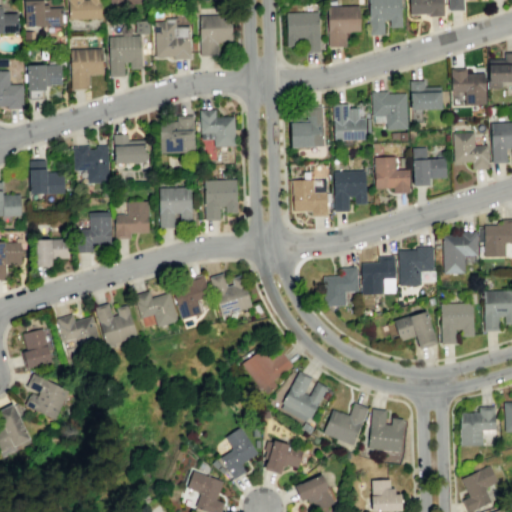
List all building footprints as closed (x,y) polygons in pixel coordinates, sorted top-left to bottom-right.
[(22,0),(41,0),(41,4),(47,4),(47,7),(60,6),(60,25),(23,26),(22,0)] [(66,0),(99,0),(100,18),(67,19),(66,0)] [(366,0),(399,0),(400,26),(388,27),(388,19),(382,19),(382,34),(367,35),(366,0)] [(407,0),(441,0),(442,15),(426,16),(426,13),(408,14),(407,0)] [(446,0),(461,0),(461,9),(447,10),(446,0)] [(325,6),(358,5),(358,31),(344,31),(344,46),(326,46),(325,6)] [(0,7),(1,7),(1,13),(16,12),(17,32),(0,32),(0,7)] [(283,11),(317,10),(318,51),(303,52),(303,46),(284,47),(283,11)] [(197,14),(230,14),(230,40),(216,41),(216,55),(198,55),(197,14)] [(153,21),(163,21),(163,17),(174,17),(174,25),(187,25),(189,58),(172,58),(172,56),(153,56),(153,21)] [(134,20),(147,20),(147,33),(134,33),(134,20)] [(107,36),(121,35),(118,30),(121,24),(128,24),(132,30),(129,35),(139,35),(140,68),(128,68),(128,61),(122,62),(122,75),(108,76),(107,36)] [(68,49),(101,48),(101,73),(87,74),(87,88),(69,89),(68,49)] [(503,52),(511,52),(511,81),(500,81),(500,87),(487,87),(486,58),(503,58),(503,52)] [(24,64),(43,64),(43,65),(59,64),(60,83),(49,84),(49,86),(44,86),(44,90),(25,90),(24,64)] [(449,68),(464,67),(465,73),(483,72),(484,103),(463,104),(462,91),(449,91),(449,68)] [(0,70),(7,70),(7,84),(21,84),(22,108),(6,108),(5,105),(0,105),(0,70)] [(408,80),(422,80),(423,86),(439,86),(440,109),(409,110),(408,80)] [(369,91),(386,90),(386,93),(405,92),(406,129),(384,129),(384,121),(372,122),(372,115),(370,115),(369,91)] [(331,104),(346,103),(346,108),(357,107),(357,117),(363,117),(364,139),(332,140),(331,104)] [(305,105),(320,105),(321,146),(289,147),(288,114),(299,113),(299,119),(305,118),(305,105)] [(197,109),(214,109),(214,116),(232,116),(233,145),(212,146),(212,139),(198,139),(197,109)] [(175,115),(191,114),(192,152),(158,153),(157,121),(175,120),(175,115)] [(487,123),(511,121),(511,154),(510,155),(510,147),(504,147),(505,162),(490,163),(487,123)] [(389,132),(398,131),(398,139),(389,139),(389,132)] [(398,131),(405,131),(406,140),(398,140),(398,131)] [(450,131),(472,131),(472,145),(485,144),(486,168),(470,169),(470,161),(451,161),(450,131)] [(112,134),(126,134),(126,140),(143,139),(143,150),(146,152),(146,158),(143,160),(143,162),(113,163),(112,134)] [(370,143),(378,142),(378,151),(370,152),(370,143)] [(71,146),(87,145),(87,149),(94,148),(94,145),(106,144),(108,181),(86,182),(85,169),(72,170),(71,146)] [(410,147),(424,146),(425,158),(435,158),(435,157),(443,157),(444,177),(427,178),(427,185),(411,185),(410,147)] [(372,157),(393,156),(393,169),(406,168),(407,192),(391,192),(391,187),(373,188),(372,157)] [(397,157),(405,157),(405,166),(398,166),(397,157)] [(27,160),(43,159),(44,168),(45,168),(45,172),(61,171),(62,192),(28,193),(27,160)] [(330,170),(364,169),(365,203),(353,204),(352,196),(346,196),(347,211),(332,211),(330,170)] [(201,179),(234,178),(235,212),(224,212),(223,205),(218,206),(218,220),(203,220),(201,179)] [(290,179),(311,178),(312,191),(325,191),(326,215),(309,216),(309,210),(292,211),(291,195),(290,195),(290,179)] [(323,179),(312,179),(312,191),(324,191),(323,179)] [(157,187),(190,186),(191,220),(178,220),(178,227),(158,227),(157,187)] [(0,194),(18,193),(19,214),(9,214),(9,221),(0,221),(0,194)] [(146,201),(147,232),(128,232),(129,238),(113,238),(112,215),(114,215),(114,213),(123,213),(123,214),(125,214),(125,201),(146,201)] [(87,212),(108,211),(109,244),(101,244),(102,247),(95,247),(95,244),(91,244),(91,252),(74,253),(73,228),(87,228),(87,212)] [(499,219),(511,218),(511,242),(503,243),(503,255),(482,256),(482,224),(500,224),(499,219)] [(458,230),(475,230),(476,255),(462,255),(463,272),(441,273),(440,234),(458,233),(458,230)] [(33,239),(59,238),(59,237),(66,237),(66,257),(49,257),(50,265),(34,265),(33,239)] [(0,241),(3,241),(3,242),(19,241),(19,263),(3,263),(4,279),(0,279),(0,241)] [(414,246),(431,245),(432,270),(418,270),(419,284),(397,285),(396,249),(414,249),(414,246)] [(359,262),(377,262),(376,256),(392,255),(394,293),(360,294),(359,262)] [(339,267),(355,266),(356,291),(343,291),(344,305),(322,306),(321,276),(339,275),(339,267)] [(207,277),(221,272),(225,286),(231,284),(229,277),(240,274),(249,306),(219,315),(207,277)] [(185,278),(202,273),(209,296),(195,300),(199,313),(179,319),(170,289),(178,286),(177,285),(182,283),(183,285),(187,283),(185,278)] [(481,290),(511,289),(511,323),(503,323),(503,315),(497,316),(497,330),(482,331),(481,290)] [(131,294),(147,290),(149,296),(167,291),(175,319),(155,326),(151,313),(138,317),(131,294)] [(92,307),(106,302),(110,316),(116,314),(114,307),(125,304),(135,336),(104,345),(92,307)] [(438,303),(470,302),(471,335),(460,336),(459,329),(454,329),(454,343),(439,343),(438,303)] [(424,310),(435,343),(417,349),(413,336),(398,340),(391,319),(407,314),(407,316),(424,310)] [(54,318),(70,313),(72,320),(90,315),(98,342),(78,349),(74,337),(61,341),(54,318)] [(20,333),(40,327),(40,329),(41,329),(50,362),(23,369),(19,351),(24,350),(20,333)] [(236,359),(258,389),(260,387),(264,393),(274,385),(270,380),(290,365),(280,351),(269,359),(257,343),(236,359)] [(297,370),(310,377),(302,393),(307,395),(315,381),(326,387),(309,418),(306,417),(304,421),(279,408),(281,403),(280,402),(297,370)] [(31,373),(66,390),(52,419),(22,404),(28,394),(29,394),(30,392),(36,395),(38,392),(25,385),(31,373)] [(511,430),(502,431),(501,401),(511,401),(511,430)] [(352,402),(366,407),(351,444),(320,432),(330,408),(347,415),(352,402)] [(0,408),(11,403),(28,438),(11,446),(0,423),(0,408)] [(457,412),(477,411),(477,406),(493,405),(493,430),(480,430),(480,444),(458,445),(457,412)] [(370,408),(384,410),(383,423),(389,424),(389,417),(401,418),(398,451),(366,448),(370,408)] [(303,422),(311,427),(307,433),(299,428),(303,422)] [(229,446),(229,450),(218,457),(232,478),(244,471),(239,463),(255,453),(238,426),(223,436),(229,446)] [(262,469),(265,459),(261,458),(264,450),(261,450),(265,439),(271,441),(271,439),(287,443),(286,444),(301,449),(295,466),(285,464),(284,466),(280,465),(278,473),(262,469)] [(209,463),(213,459),(219,464),(215,468),(209,463)] [(459,478),(467,496),(460,500),(466,511),(489,501),(484,490),(485,486),(496,481),(487,464),(459,478)] [(219,465),(224,470),(221,473),(216,468),(219,465)] [(191,470),(185,487),(196,492),(197,494),(193,507),(206,511),(218,511),(222,502),(214,499),(221,480),(191,470)] [(292,485),(299,500),(304,498),(306,502),(308,502),(311,501),(314,510),(331,503),(325,488),(326,488),(320,473),(292,485)] [(369,479),(388,479),(388,488),(393,488),(393,493),(399,493),(400,510),(370,511),(369,479)]
